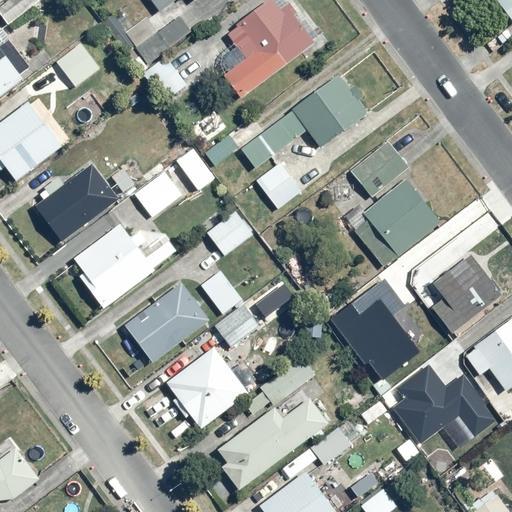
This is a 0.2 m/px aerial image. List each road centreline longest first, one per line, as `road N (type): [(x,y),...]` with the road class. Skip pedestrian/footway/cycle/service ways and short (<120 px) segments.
road 1 (residential): [(0,318),(147,511)]
road 2 (residential): [(379,0),(511,176)]
